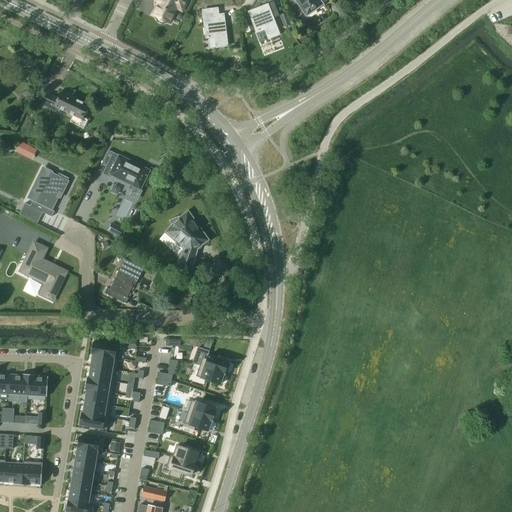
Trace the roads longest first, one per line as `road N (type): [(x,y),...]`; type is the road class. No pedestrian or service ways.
road 1 (unclassified): [(277,276),(294,261),(331,126),(499,0)]
road 2 (residential): [(274,325),(83,318),(85,250),(73,238)]
road 3 (tertiary): [(232,145),(369,58),(438,0)]
road 4 (residential): [(0,358),(79,362),(52,511)]
road 5 (tertiary): [(219,511),(274,325)]
road 6 (residential): [(126,511),(157,336)]
road 7 (tertiary): [(232,145),(178,89),(104,49)]
road 8 (tertiary): [(277,276),(264,209),(232,145)]
